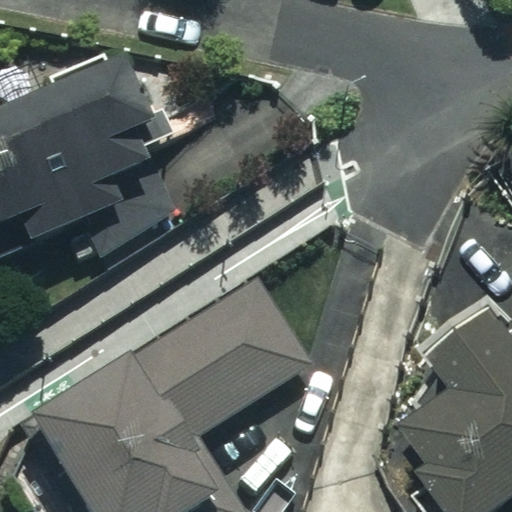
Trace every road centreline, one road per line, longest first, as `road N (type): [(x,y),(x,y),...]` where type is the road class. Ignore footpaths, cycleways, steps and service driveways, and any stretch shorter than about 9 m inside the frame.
road 1 (residential): [(267,36),(482,86),(511,70)]
road 2 (residential): [(98,0),(267,36)]
